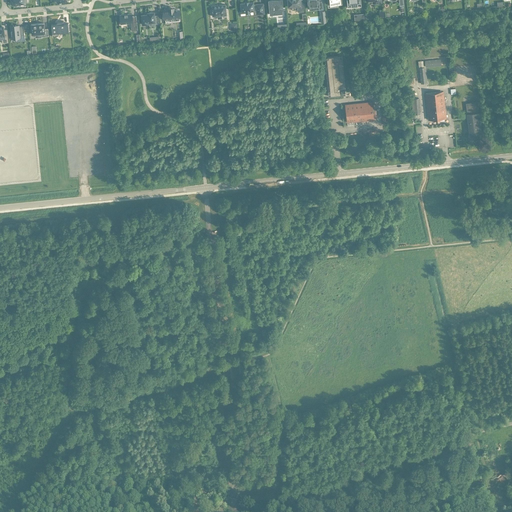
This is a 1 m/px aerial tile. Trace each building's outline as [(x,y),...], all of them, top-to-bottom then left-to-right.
[(271,0),(268,0),(269,14),(283,13),(283,8),(285,8),(285,7),(280,8),(280,6),(281,5),(280,0),(271,0)] [(292,10),(297,9),(298,12),(303,12),(302,0),(301,0),(300,0),(299,0),(287,0),(288,3),(287,3),(288,7),(292,7),(292,10)] [(322,0),(318,1),(318,0),(306,0),(308,8),(319,7),(319,10),(323,9),(322,0)] [(356,9),(354,0),(346,0),(347,7),(355,6),(355,9),(356,9)] [(240,3),(241,6),(239,7),(240,13),(246,13),(246,15),(250,15),(250,11),(253,10),(254,14),(264,13),(263,4),(253,5),(253,2),(249,2),(249,1),(245,2),(245,3),(240,3)] [(211,6),(212,17),(217,16),(218,19),(222,19),(221,16),(226,15),(225,5),(211,6)] [(164,18),(164,20),(170,19),(174,18),(174,21),(180,21),(179,10),(174,11),(173,9),(169,9),(169,10),(163,11),(163,13),(160,13),(161,18),(164,18)] [(144,13),(145,15),(142,15),(143,24),(149,24),(149,22),(154,22),(154,24),(159,24),(158,16),(154,16),(153,13),(153,12),(149,12),(149,13),(144,13)] [(119,15),(120,24),(131,23),(131,31),(137,30),(136,16),(132,17),(132,14),(119,15)] [(57,22),(56,25),(51,25),(52,37),(57,36),(59,33),(69,32),(68,23),(63,24),(63,21),(57,22)] [(42,37),(48,36),(48,29),(44,30),(44,23),(31,25),(32,34),(42,33),(42,37)] [(10,27),(10,30),(9,30),(9,36),(11,36),(11,39),(17,39),(17,42),(25,41),(23,26),(18,27),(18,26),(10,27)] [(327,91),(328,96),(345,94),(341,56),(326,57),(330,91),(327,91)] [(428,120),(446,118),(442,91),(425,93),(428,120)] [(411,99),(412,114),(419,113),(418,98),(411,99)] [(347,122),(373,120),(371,102),(345,105),(347,122)] [(477,102),(465,103),(470,137),(473,136),(473,137),(482,135),(479,113),(478,113),(477,102)] [(366,269),(365,260),(356,260),(356,269),(366,269)]
